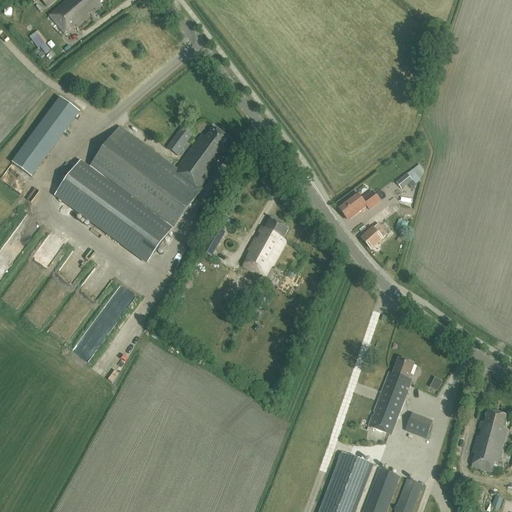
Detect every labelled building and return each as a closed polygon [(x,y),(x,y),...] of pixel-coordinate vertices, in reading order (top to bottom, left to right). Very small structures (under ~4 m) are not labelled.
[(100,4),(104,0),(69,0),(50,16),(65,34),(75,25),(77,27),(90,17),(88,15),(94,9),(96,11),(102,6),(100,4)] [(46,43),(37,31),(30,37),(32,40),(31,41),(37,50),(46,43)] [(61,98),(13,163),(32,178),(80,113),(61,98)] [(178,157),(196,132),(185,123),(166,148),(178,157)] [(223,151),(231,141),(214,128),(206,138),(203,136),(177,170),(120,128),(88,171),(79,165),(56,196),(148,263),(203,189),(201,188),(216,168),(214,166),(219,159),(222,161),(227,154),(223,151)] [(407,174),(396,183),(401,190),(408,185),(412,189),(416,186),(416,185),(421,181),(423,175),(416,167),(407,175),(407,174)] [(372,192),(361,200),(357,194),(338,208),(348,222),(367,207),(370,210),(380,203),(374,194),(372,192)] [(415,201),(416,195),(405,192),(403,198),(415,201)] [(378,223),(394,211),(390,205),(374,217),(378,223)] [(283,240),(289,229),(271,219),(265,229),(261,228),(258,233),(261,235),(258,240),(255,239),(248,252),(251,253),(243,268),(266,280),(274,266),(273,265),(287,242),(283,240)] [(371,250),(387,235),(379,225),(362,240),(371,250)] [(194,279),(200,270),(193,266),(188,275),(194,279)] [(263,308),(272,292),(263,288),(255,303),(263,308)] [(118,318),(122,313),(113,305),(119,298),(115,296),(106,308),(118,318)] [(368,427),(391,436),(412,381),(409,380),(414,365),(398,359),(393,374),(389,373),(368,427)] [(494,463),(498,464),(507,430),(503,429),(507,416),(488,411),(484,424),(481,423),(479,429),(482,430),(480,438),(477,437),(472,453),(475,454),(472,468),(491,473),(494,463)] [(426,440),(433,423),(412,414),(405,431),(426,440)] [(341,455),(319,511),(354,511),(372,466),(341,455)] [(385,511),(398,476),(381,470),(365,511),(385,511)] [(412,511),(422,486),(408,480),(395,511),(412,511)]
